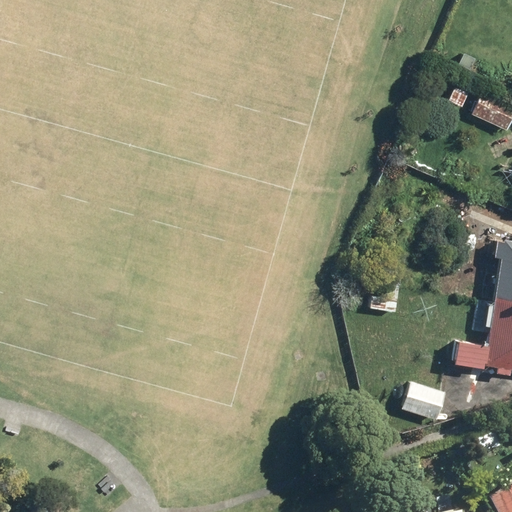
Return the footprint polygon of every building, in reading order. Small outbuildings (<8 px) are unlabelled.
[(473,111),(508,127),(511,117),(511,109),(480,95),(473,111)] [(480,360),(511,365),(511,236),(500,234),(480,360)] [(372,305),(392,309),(397,283),(377,278),(372,305)] [(444,389),(409,377),(399,407),(435,418),(444,389)] [(511,511),(511,473),(480,492),(491,511),(511,511)]
